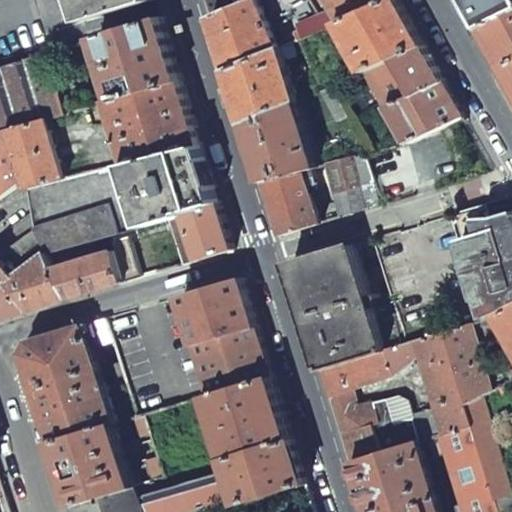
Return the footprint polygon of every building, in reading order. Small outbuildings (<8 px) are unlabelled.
[(80,0),(87,22),(158,0),(80,0)] [(231,0),(210,0),(216,17),(235,9),(231,0)] [(226,49),(232,70),(281,49),(260,0),(256,0),(241,6),(235,9),(216,17),(226,49)] [(329,0),(339,16),(343,23),(392,0),(329,0)] [(402,0),(392,0),(343,23),(368,70),(371,69),(427,43),(414,20),(402,0)] [(511,0),(470,0),(475,7),(485,26),(511,11),(511,0)] [(511,11),(485,26),(511,74),(511,11)] [(343,23),(339,16),(333,18),(331,12),(322,16),(329,28),(343,23)] [(299,26),(302,31),(304,39),(329,28),(322,16),(299,26)] [(164,18),(101,38),(120,99),(184,80),(173,47),(164,18)] [(279,31),(286,47),(297,42),(289,25),(279,31)] [(371,69),(393,108),(449,82),(444,73),(427,43),(371,69)] [(281,49),(232,70),(242,101),(249,123),(299,101),(300,100),(283,48),(281,49)] [(53,54),(0,70),(0,134),(15,130),(53,119),(72,113),(53,54)] [(120,99),(114,101),(132,162),(204,143),(192,106),(184,80),(120,99)] [(345,80),(336,84),(340,91),(349,87),(345,80)] [(449,82),(393,108),(412,142),(468,115),(464,107),(449,82)] [(336,84),(323,90),(340,122),(353,115),(340,91),(336,84)] [(299,101),(249,123),(260,157),(268,180),(306,170),(320,167),(299,101)] [(53,119),(15,130),(30,180),(33,188),(70,178),(61,146),(53,119)] [(0,200),(30,180),(15,130),(0,134),(0,200)] [(132,162),(146,209),(151,225),(177,217),(188,213),(223,203),(218,187),(204,143),(132,162)] [(367,154),(330,164),(340,202),(344,217),(384,206),(367,154)] [(33,188),(32,188),(38,228),(37,229),(50,254),(75,247),(151,225),(146,209),(132,162),(70,178),(33,188)] [(320,167),(306,170),(309,180),(318,178),(323,194),(329,193),(333,204),(340,202),(330,164),(320,167)] [(306,170),(268,180),(278,214),(284,235),(317,226),(324,224),(309,180),(306,170)] [(511,196),(490,203),(494,216),(503,215),(511,212),(511,196)] [(188,213),(177,217),(185,241),(192,263),(209,258),(237,249),(223,203),(188,213)] [(467,240),(492,318),(501,314),(511,307),(511,212),(503,215),(494,216),(490,203),(456,214),(464,241),(467,240)] [(75,298),(50,254),(37,229),(0,257),(0,313),(5,318),(42,307),(75,298)] [(149,241),(118,250),(128,282),(159,273),(149,241)] [(356,244),(293,263),(312,322),(327,369),(390,350),(380,319),(356,244)] [(81,296),(128,282),(118,250),(81,262),(75,247),(50,254),(75,298),(81,296)] [(246,277),(186,295),(201,344),(262,325),(253,298),(246,277)] [(401,313),(380,319),(390,350),(409,344),(420,341),(436,336),(422,294),(397,302),(401,313)] [(511,307),(501,314),(511,333),(511,307)] [(109,318),(86,324),(93,346),(116,340),(109,318)] [(86,324),(34,340),(28,352),(43,399),(57,442),(116,424),(119,423),(93,346),(86,324)] [(475,324),(448,332),(469,404),(485,396),(488,395),(495,391),(475,324)] [(204,344),(216,389),(281,372),(269,327),(204,344)] [(436,336),(420,341),(440,405),(448,433),(476,425),(469,404),(448,332),(436,336)] [(423,352),(420,341),(409,344),(414,360),(423,352)] [(390,350),(327,369),(335,394),(356,387),(397,374),(414,360),(409,344),(390,350)] [(279,377),(202,398),(205,406),(216,403),(233,457),(296,438),(287,406),(279,377)] [(495,391),(488,395),(491,402),(510,391),(506,384),(495,391)] [(347,432),(356,461),(422,441),(429,439),(448,433),(440,405),(418,412),(414,414),(410,400),(401,395),(362,405),(356,387),(335,394),(347,432)] [(511,483),(485,396),(469,404),(476,425),(503,510),(511,507),(511,483)] [(147,415),(132,419),(152,482),(167,477),(147,415)] [(116,424),(57,442),(68,478),(77,504),(136,486),(116,424)] [(448,433),(429,439),(433,454),(444,451),(447,446),(461,495),(454,497),(451,500),(454,511),(496,511),(503,510),(476,425),(448,433)] [(279,492),(310,482),(304,463),(296,438),(233,457),(236,470),(246,501),(279,492)] [(444,511),(422,441),(356,461),(365,488),(370,507),(372,511),(444,511)] [(0,511),(0,499),(11,496),(0,462),(0,511)] [(236,470),(140,498),(144,511),(209,511),(246,501),(236,470)] [(136,486),(77,504),(79,511),(144,511),(140,498),(136,486)]
